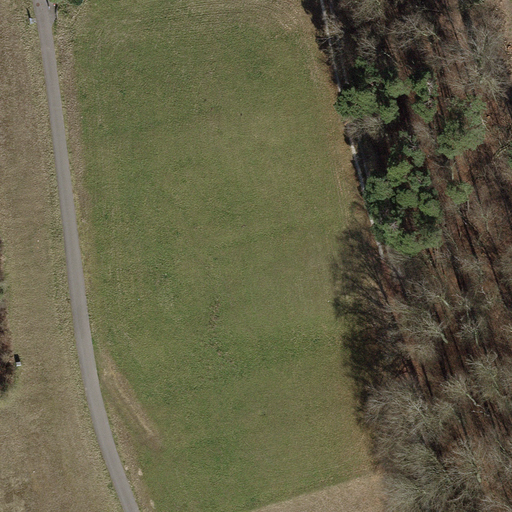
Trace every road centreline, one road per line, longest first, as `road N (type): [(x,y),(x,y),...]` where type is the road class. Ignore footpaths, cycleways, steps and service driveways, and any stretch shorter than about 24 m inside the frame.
road 1 (track): [(433,511),(396,293),(321,0)]
road 2 (unclassified): [(36,0),(77,290),(134,511)]
